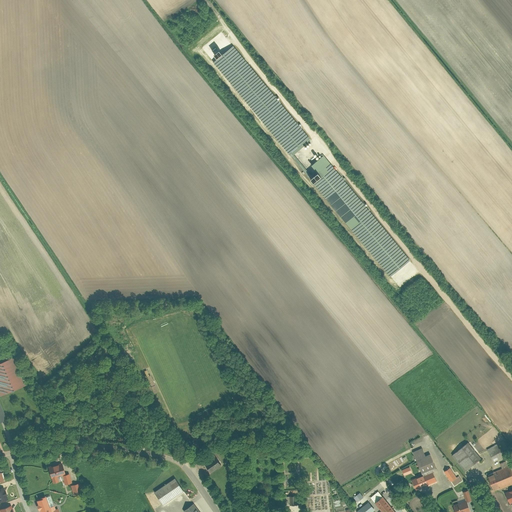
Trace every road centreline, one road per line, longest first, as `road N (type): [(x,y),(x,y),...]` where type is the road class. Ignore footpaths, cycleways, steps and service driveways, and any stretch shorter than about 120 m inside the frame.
road 1 (residential): [(217,511),(168,459),(97,447),(8,454)]
road 2 (track): [(511,377),(427,273)]
